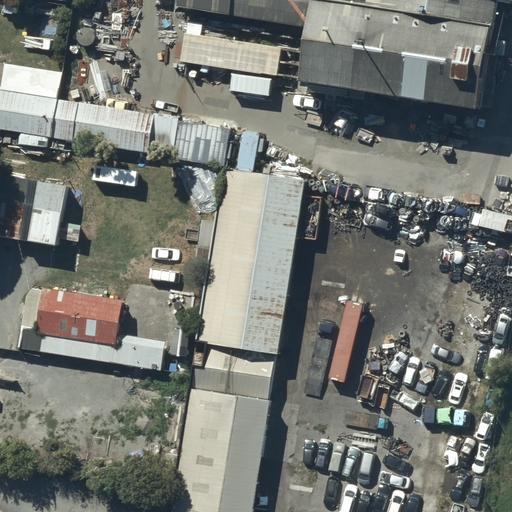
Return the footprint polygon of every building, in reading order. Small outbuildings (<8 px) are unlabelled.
[(507,0),(175,0),(174,14),(278,30),(281,0),(354,0),(504,23),(507,0)] [(490,112),(504,23),(354,0),(282,0),(278,30),(270,78),(490,112)] [(231,123),(0,87),(0,126),(225,164),(231,123)] [(0,233),(20,237),(32,178),(0,172),(0,233)] [(307,186),(222,173),(195,344),(280,357),(307,186)] [(70,181),(34,175),(22,234),(60,240),(70,181)] [(354,234),(320,229),(308,308),(342,313),(354,234)] [(45,287),(30,285),(20,344),(162,367),(167,338),(118,330),(124,296),(46,283),(45,287)] [(159,372),(80,358),(73,399),(155,413),(158,396),(125,390),(126,384),(156,389),(159,372)] [(258,511),(280,376),(199,364),(175,511),(258,511)]
